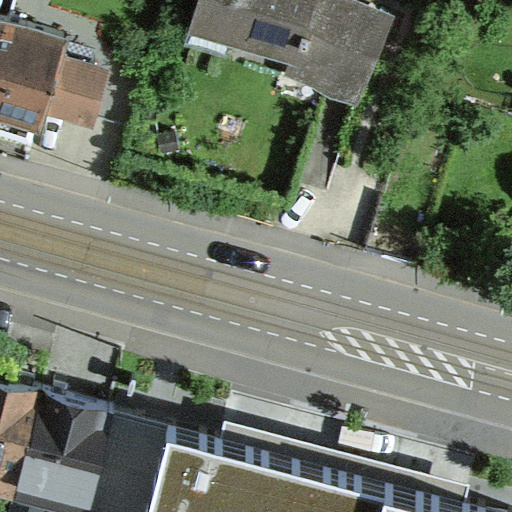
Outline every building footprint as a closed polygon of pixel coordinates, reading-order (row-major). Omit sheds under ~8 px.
[(78,17),(24,0),(0,0),(0,105),(41,119),(47,99),(96,115),(115,57),(70,42),(78,17)] [(196,0),(191,22),(303,53),(297,76),(365,94),(391,0),(196,0)] [(0,481),(14,485),(44,369),(0,358),(0,481)] [(170,481),(189,406),(132,392),(44,369),(14,485),(119,511),(147,511),(156,478),(170,481)] [(511,511),(511,493),(189,406),(162,511),(511,511)]
